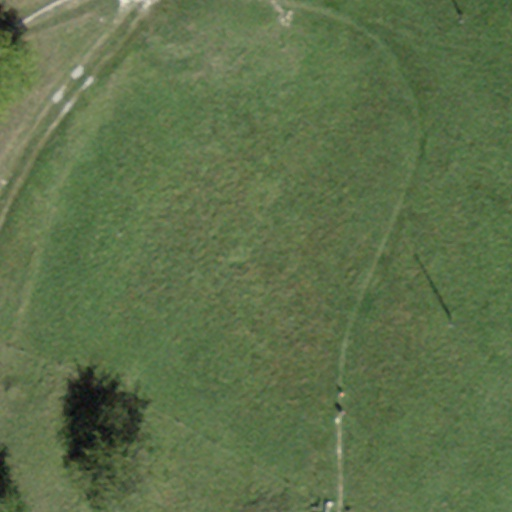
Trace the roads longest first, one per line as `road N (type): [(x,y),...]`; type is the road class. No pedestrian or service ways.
road 1 (track): [(402,0),(428,63),(419,122),(358,274),(312,511)]
road 2 (track): [(123,0),(20,181),(0,243)]
